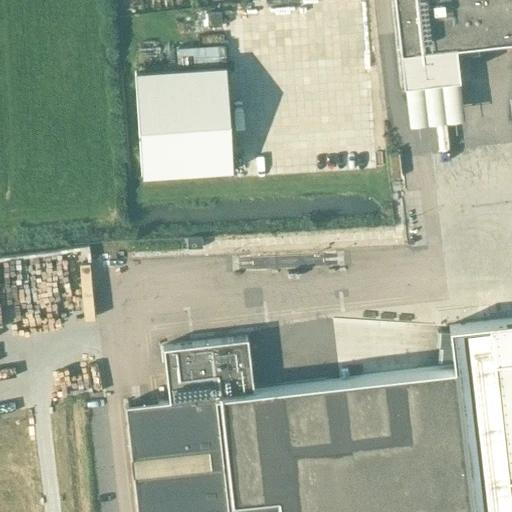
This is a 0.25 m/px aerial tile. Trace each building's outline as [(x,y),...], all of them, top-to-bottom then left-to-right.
[(511,0),(394,0),(403,81),(459,75),(455,43),(511,36),(511,0)] [(135,70),(141,176),(233,170),(227,64),(135,70)] [(202,248),(202,238),(187,238),(187,248),(202,248)] [(448,365),(454,366),(470,511),(511,511),(511,322),(445,329),(448,365)] [(125,403),(137,511),(470,511),(454,366),(253,389),(247,336),(163,345),(169,398),(125,403)]
